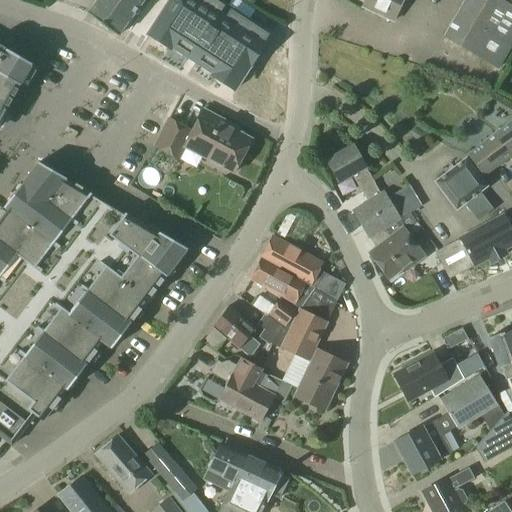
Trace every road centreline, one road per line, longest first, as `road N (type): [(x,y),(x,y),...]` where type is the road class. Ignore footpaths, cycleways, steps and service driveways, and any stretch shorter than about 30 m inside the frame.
road 1 (residential): [(294,140),(95,38),(0,2)]
road 2 (residential): [(138,396),(240,255),(283,175)]
road 3 (residential): [(362,477),(138,396)]
road 4 (residential): [(380,331),(319,199),(283,175)]
road 5 (residential): [(0,487),(138,396)]
road 6 (residential): [(362,477),(360,405),(380,331)]
road 7 (residential): [(294,140),(305,0)]
road 8 (residential): [(380,331),(511,286)]
